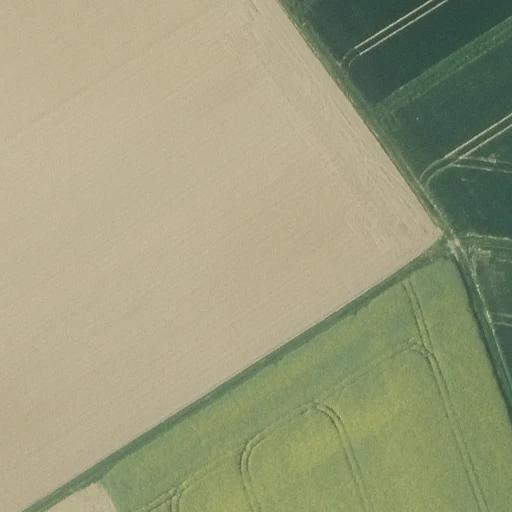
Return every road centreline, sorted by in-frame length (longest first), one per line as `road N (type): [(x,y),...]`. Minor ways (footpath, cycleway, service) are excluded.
road 1 (track): [(68,511),(468,253)]
road 2 (track): [(293,0),(468,253)]
road 3 (track): [(381,127),(511,42)]
road 4 (track): [(468,253),(511,380)]
